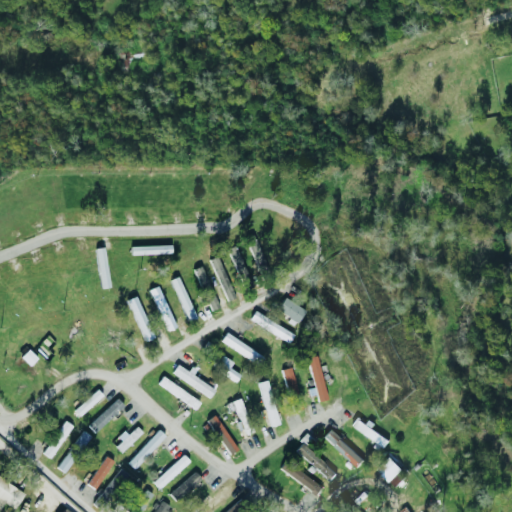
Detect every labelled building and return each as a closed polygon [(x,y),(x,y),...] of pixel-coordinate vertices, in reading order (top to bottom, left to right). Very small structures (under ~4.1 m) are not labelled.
[(227,248),(241,288),(249,285),(235,245),(227,248)] [(210,258),(224,301),(232,298),(218,256),(210,258)] [(275,311),(295,323),(304,309),(284,297),(275,311)] [(288,342),(293,333),(253,311),(248,319),(288,342)] [(252,362),(257,354),(226,332),(220,340),(252,362)] [(235,380),(239,374),(228,367),(232,362),(220,355),(213,366),(235,380)] [(326,399),(315,355),(305,358),(316,401),(326,399)] [(189,373),(189,372),(176,364),(170,373),(209,397),(214,389),(189,373)] [(300,404),(290,367),(280,370),(290,407),(300,404)] [(156,384),(195,408),(199,401),(160,377),(156,384)] [(73,409),(79,416),(102,395),(96,389),(73,409)] [(123,405),(116,398),(87,425),(93,432),(123,405)] [(228,411),(234,409),(239,421),(237,422),(241,434),(250,431),(240,398),(225,403),(228,411)] [(227,455),(236,449),(213,414),(204,420),(227,455)] [(349,426),(384,445),(388,438),(353,418),(349,426)] [(40,452),(49,458),(71,426),(63,420),(40,452)] [(112,444),(121,452),(141,432),(135,426),(127,434),(124,432),(112,444)] [(126,463),(133,469),(164,436),(157,429),(126,463)] [(322,436),(355,466),(361,459),(329,429),(322,436)] [(90,436),(82,430),(71,445),(79,450),(90,436)] [(294,450),(327,481),(334,474),(301,442),(294,450)] [(63,473),(75,456),(67,450),(55,467),(63,473)] [(151,482),(158,489),(188,461),(181,454),(151,482)] [(94,489),(113,461),(104,455),(85,484),(94,489)] [(400,468),(387,456),(375,469),(388,481),(400,468)] [(320,488),(284,460),(278,468),(314,495),(320,488)] [(128,473),(117,467),(98,498),(108,504),(128,473)] [(393,486),(405,477),(401,471),(388,480),(393,486)] [(168,492),(175,500),(201,480),(195,472),(168,492)] [(23,492),(0,478),(0,504),(1,502),(13,509),(23,492)] [(129,511),(139,511),(150,493),(142,488),(129,511)]
